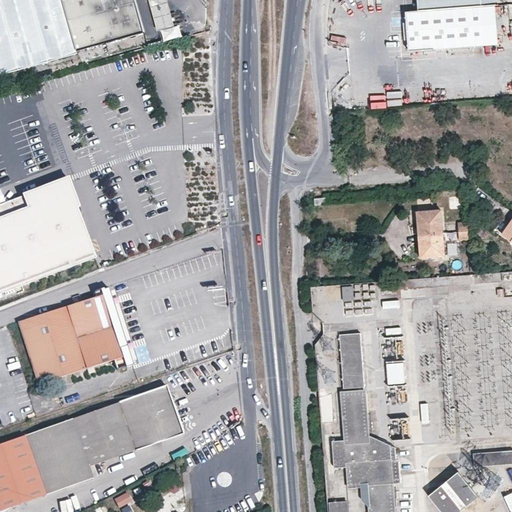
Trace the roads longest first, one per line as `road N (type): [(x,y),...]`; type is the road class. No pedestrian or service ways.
road 1 (trunk): [(263,0),(256,114),(278,511)]
road 2 (trunk): [(315,511),(299,192),(311,0)]
road 3 (unclassified): [(226,0),(227,131),(249,396),(277,434)]
road 4 (primary): [(293,511),(274,250),(277,176)]
road 5 (primary): [(247,129),(277,434)]
road 6 (unclassified): [(305,173),(322,167),(327,141),(318,49),(323,0)]
road 7 (primary): [(278,152),(293,0)]
road 8 (primary): [(248,0),(247,129)]
